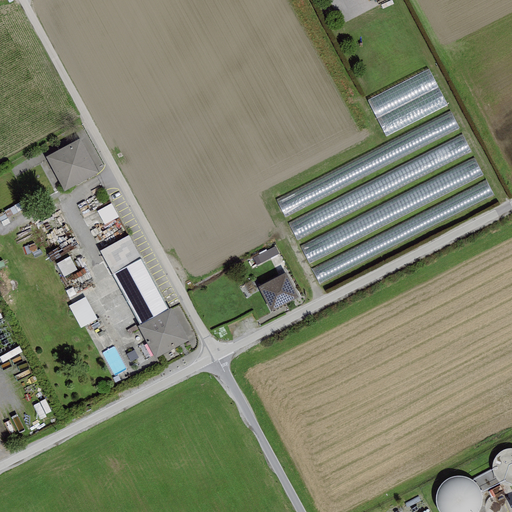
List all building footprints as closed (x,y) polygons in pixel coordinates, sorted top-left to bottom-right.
[(428,69),(367,101),(386,137),(447,106),(428,69)] [(450,111),(276,199),(285,217),(459,128),(450,111)] [(462,135),(288,223),(297,240),(471,152),(462,135)] [(80,141),(46,158),(64,192),(98,175),(80,141)] [(473,157),(300,246),(309,264),(483,175),(473,157)] [(43,189),(52,189),(52,179),(43,179),(43,189)] [(485,179),(312,269),(320,284),(493,195),(485,179)] [(169,311),(128,237),(100,252),(140,326),(169,311)] [(276,244),(254,258),(259,266),(281,252),(276,244)] [(64,274),(77,270),(72,258),(60,262),(64,274)] [(286,274),(258,288),(270,313),(298,299),(286,274)] [(88,297),(71,304),(81,327),(98,320),(88,297)] [(171,309),(169,311),(140,326),(137,328),(155,360),(188,341),(171,309)] [(105,353),(116,375),(128,369),(117,347),(105,353)] [(495,482),(511,482),(511,450),(496,450),(495,482)] [(441,511),(483,511),(482,482),(440,484),(441,511)]
